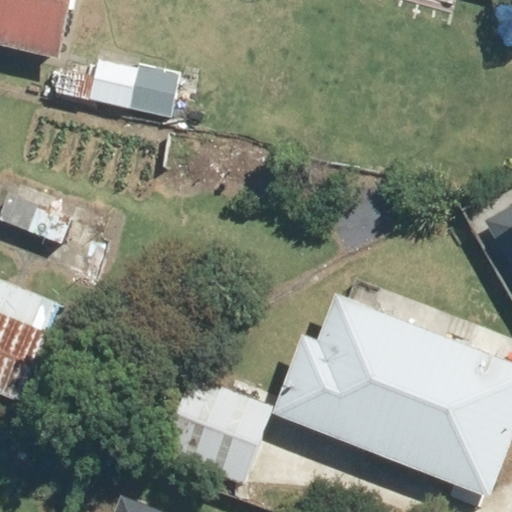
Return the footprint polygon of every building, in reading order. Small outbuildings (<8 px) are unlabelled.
[(0,0),(0,45),(57,60),(72,0),(0,0)] [(63,59),(56,99),(134,112),(141,73),(63,59)] [(82,215),(16,187),(2,222),(68,249),(82,215)] [(511,213),(494,224),(511,256),(511,213)] [(0,382),(20,391),(57,301),(0,277),(0,382)] [(296,422),(493,497),(511,447),(511,356),(346,293),(296,422)] [(151,511),(121,500),(116,511),(151,511)]
